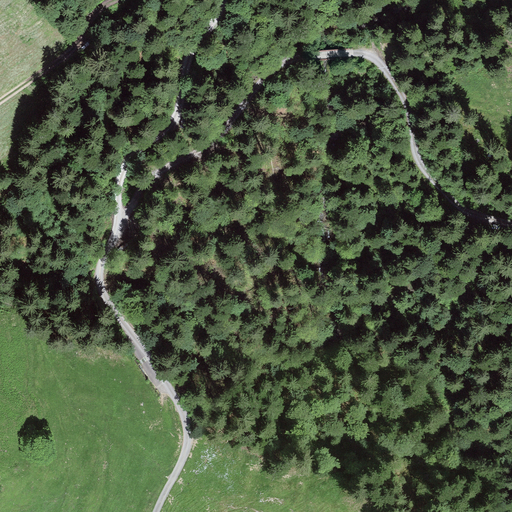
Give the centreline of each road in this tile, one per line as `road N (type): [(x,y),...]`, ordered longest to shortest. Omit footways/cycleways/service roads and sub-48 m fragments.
road 1 (track): [(119,229),(152,178),(215,146),(279,66),(343,46),(375,55),(407,104),(420,168),(465,211),(511,227)]
road 2 (track): [(0,101),(75,51),(112,0)]
